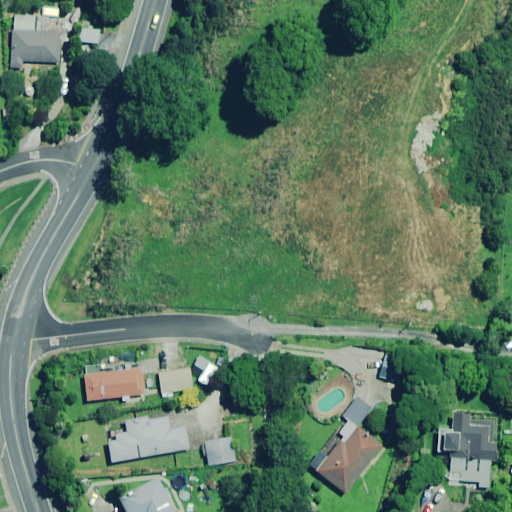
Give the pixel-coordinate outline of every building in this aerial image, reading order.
[(36,30),(36,12),(9,11),(7,68),(21,69),(21,61),(57,63),(57,49),(61,49),(62,31),(36,30)] [(97,31),(77,30),(76,42),(96,44),(97,31)] [(400,360),(382,355),(376,378),(394,383),(400,360)] [(142,395),(138,362),(124,364),(124,372),(114,373),(113,363),(80,367),(84,402),(142,395)] [(189,389),(186,369),(157,374),(160,394),(189,389)] [(469,415),(452,414),(451,430),(437,430),(436,454),(449,454),(447,484),(488,486),(490,461),(493,461),(494,424),(469,423),(469,415)] [(168,431),(166,418),(147,421),(147,418),(124,422),(126,431),(106,434),(111,463),(187,450),(183,428),(168,431)] [(380,446),(356,427),(343,444),(338,440),(314,472),(343,494),(380,446)] [(235,462),(230,438),(205,443),(209,467),(235,462)] [(172,511),(157,479),(117,498),(123,511),(172,511)]
